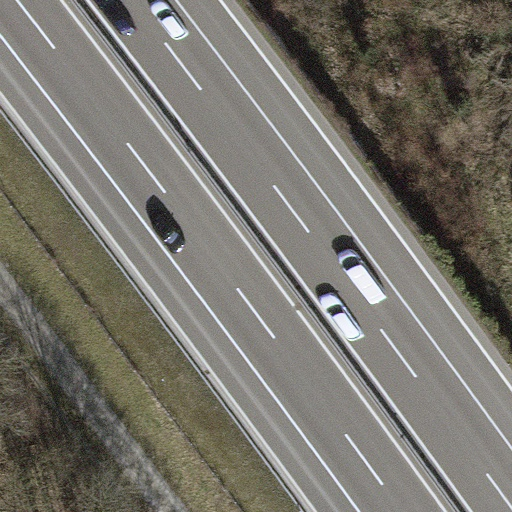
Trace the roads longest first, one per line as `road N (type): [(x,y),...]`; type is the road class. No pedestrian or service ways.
road 1 (motorway): [(0,4),(382,511)]
road 2 (motorway): [(511,475),(155,0)]
road 3 (track): [(0,288),(165,511)]
